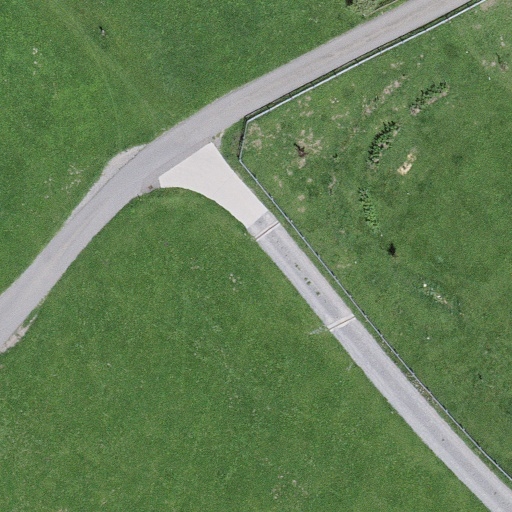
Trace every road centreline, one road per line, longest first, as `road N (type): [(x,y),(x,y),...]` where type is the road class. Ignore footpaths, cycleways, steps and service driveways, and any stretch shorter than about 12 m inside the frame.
road 1 (residential): [(442,0),(180,142),(134,176),(0,326)]
road 2 (track): [(180,142),(231,190),(437,438),(509,511)]
